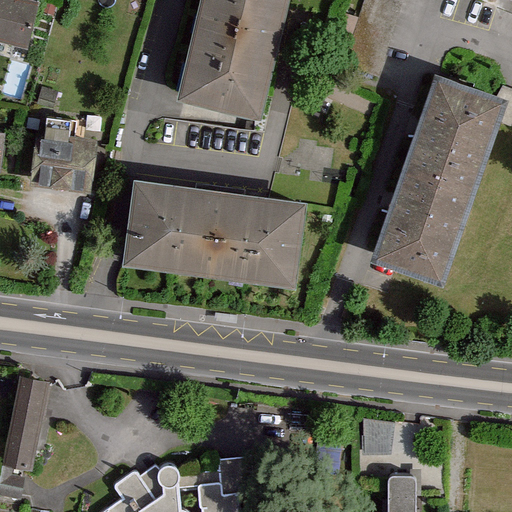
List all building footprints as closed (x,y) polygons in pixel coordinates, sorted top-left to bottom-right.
[(39,0),(0,0),(0,38),(33,44),(39,0)] [(287,0),(199,0),(179,87),(263,106),(287,0)] [(374,248),(447,273),(511,87),(438,62),(374,248)] [(105,126),(39,115),(28,184),(94,195),(105,126)] [(0,128),(0,171),(8,173),(13,131),(0,128)] [(305,191),(138,166),(125,254),(292,279),(305,191)] [(237,313),(215,310),(214,318),(237,321),(237,313)] [(55,385),(17,377),(0,456),(0,462),(37,470),(55,385)] [(365,450),(387,453),(391,425),(369,422),(365,450)] [(99,511),(239,511),(233,505),(248,492),(235,463),(216,466),(216,482),(181,482),(181,473),(180,466),(178,461),(172,458),(165,460),(160,463),(159,470),(162,475),(165,478),(165,486),(153,494),(144,487),(134,468),(113,484),(122,496),(100,511),(99,511)] [(423,511),(422,464),(384,465),(385,511),(423,511)]
